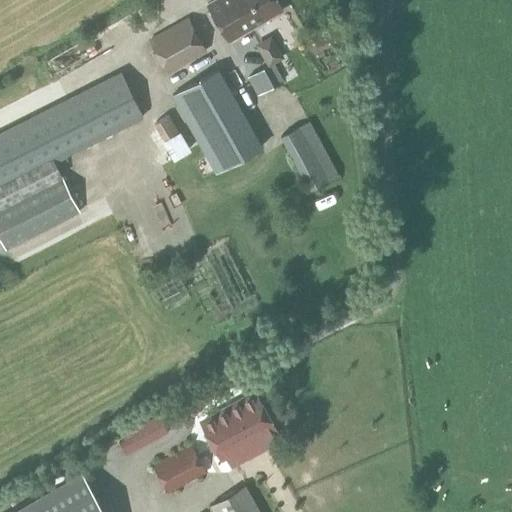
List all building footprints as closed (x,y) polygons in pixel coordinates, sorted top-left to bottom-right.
[(283,9),(278,0),(214,0),(208,4),(228,40),(283,9)] [(328,10),(294,26),(302,44),(336,28),(328,10)] [(149,39),(164,65),(169,74),(207,51),(189,17),(149,39)] [(253,28),(260,58),(275,55),(269,25),(253,28)] [(55,53),(62,64),(87,50),(81,38),(55,53)] [(257,95),(279,83),(270,65),(248,76),(257,95)] [(219,67),(171,95),(215,173),(264,146),(219,67)] [(0,237),(6,250),(80,211),(61,174),(42,184),(35,169),(54,159),(56,162),(144,116),(122,71),(0,132),(0,237)] [(154,123),(164,139),(166,138),(173,149),(186,143),(179,130),(178,130),(169,115),(154,123)] [(310,189),(339,175),(310,120),(281,136),(310,189)] [(59,162),(54,164),(59,174),(64,172),(59,162)] [(244,391),(192,420),(212,455),(263,424),(244,391)] [(167,431),(155,412),(118,435),(128,453),(167,431)] [(190,444),(154,464),(170,494),(206,473),(190,444)] [(262,451),(249,456),(256,476),(269,471),(262,451)] [(104,511),(81,472),(12,511),(104,511)] [(261,511),(245,485),(211,506),(214,511),(261,511)]
